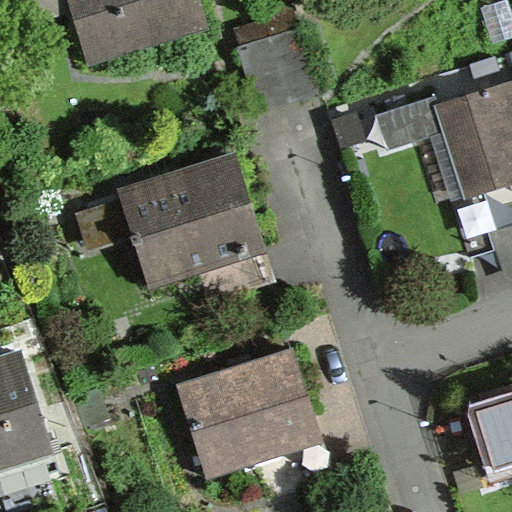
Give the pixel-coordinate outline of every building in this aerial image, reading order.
[(194,0),(67,0),(89,69),(204,33),(194,0)] [(293,33),(267,40),(286,100),(311,92),(293,33)] [(267,40),(242,48),(260,108),(286,100),(267,40)] [(511,86),(437,111),(434,103),(381,121),(391,152),(444,134),(465,196),(453,200),(471,253),(499,244),(482,195),(511,185),(511,86)] [(120,204),(77,218),(89,253),(131,239),(149,295),(201,278),(210,304),(272,284),(231,161),(118,198),(120,204)] [(289,356),(178,390),(207,485),(267,466),(276,496),(328,480),(289,356)] [(0,475),(48,461),(18,360),(0,365),(0,475)] [(511,409),(481,419),(497,470),(511,464),(511,409)]
